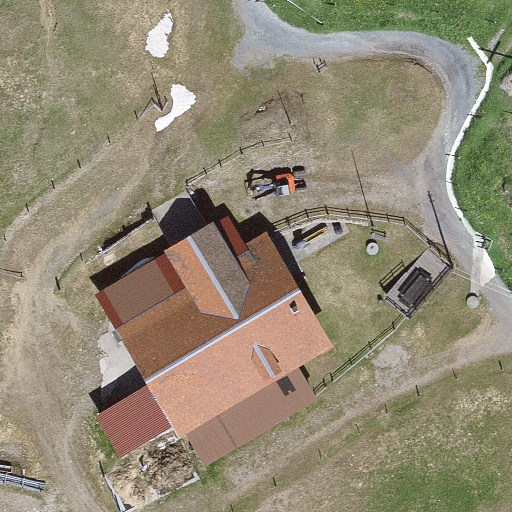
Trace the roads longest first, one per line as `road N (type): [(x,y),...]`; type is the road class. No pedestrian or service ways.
road 1 (track): [(250,2),(291,45),(396,41),(440,55),(466,95),(426,199),(511,314)]
road 2 (track): [(250,2),(157,189),(34,287),(14,400),(0,399)]
road 3 (track): [(199,511),(414,381),(511,344)]
road 4 (track): [(14,400),(84,511)]
